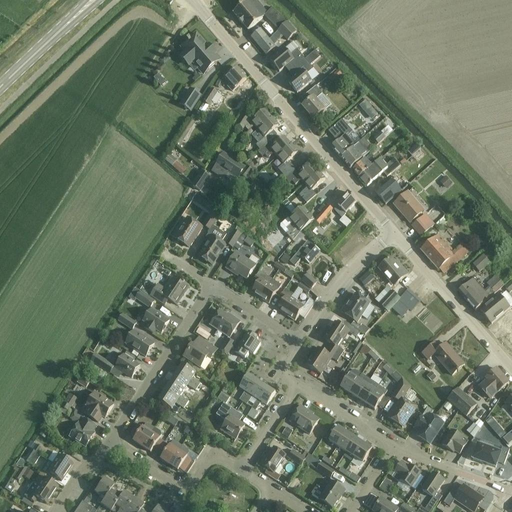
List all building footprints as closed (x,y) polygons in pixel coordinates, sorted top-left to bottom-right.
[(286,23),(284,20),(272,9),(268,14),(256,0),(249,0),(242,6),(234,13),(240,20),(239,20),(242,24),(243,24),(249,31),(256,24),(262,19),(265,17),(278,31),(288,41),(297,32),(287,22),(286,23)] [(266,56),(274,49),(275,48),(260,31),(252,38),(266,56)] [(188,43),(182,48),(199,67),(198,68),(204,75),(218,62),(213,56),(216,53),(210,47),(208,49),(197,36),(190,41),(190,40),(188,42),(188,43)] [(290,64),(294,69),(305,60),(297,50),(290,56),(285,50),(270,62),(279,73),(290,64)] [(294,69),(299,75),(288,83),(297,94),(312,82),(306,75),(313,70),(311,66),(320,58),(315,52),(305,60),(294,69)] [(233,93),(240,87),(247,80),(237,69),(225,80),(230,85),(228,88),(233,93)] [(199,75),(193,80),(195,83),(201,78),(199,75)] [(314,121),(321,114),(325,111),(331,105),(322,95),(323,94),(316,87),(301,99),(306,104),(302,107),(314,121)] [(218,93),(212,89),(203,102),(209,106),(218,93)] [(191,91),(181,105),(191,111),(200,97),(191,91)] [(370,104),(361,104),(362,113),(369,113),(370,113),(370,104)] [(258,131),(272,119),(265,111),(251,123),(246,116),(239,127),(243,131),(245,129),(249,133),(254,128),(258,131)] [(260,152),(266,146),(269,144),(268,144),(277,136),(273,131),(279,127),(272,119),(258,131),(261,136),(256,141),(259,144),(256,147),(260,152)] [(331,148),(341,159),(355,147),(347,137),(353,132),(342,120),(328,132),(337,142),(331,148)] [(379,144),(387,137),(393,132),(388,126),(381,133),(376,128),(369,134),(379,144)] [(276,158),(291,146),(284,138),(270,150),(266,146),(260,152),(257,154),(262,159),(264,156),(267,160),(273,155),(276,158)] [(350,170),(358,164),(369,154),(378,147),(377,146),(371,151),(369,149),(370,145),(364,139),(358,144),(356,147),(355,147),(341,159),(350,170)] [(300,157),(305,163),(319,149),(313,143),(300,157)] [(419,145),(414,149),(418,154),(421,152),(423,150),(419,145)] [(291,146),(276,158),(283,166),(280,169),(279,170),(281,173),(285,178),(295,169),(288,162),(298,154),(291,146)] [(359,178),(372,166),(368,162),(373,158),(372,156),(380,150),(378,147),(369,154),(370,155),(352,170),(359,178)] [(418,154),(414,158),(419,164),(426,158),(421,152),(418,154)] [(170,155),(165,161),(173,167),(178,161),(170,155)] [(238,180),(241,176),(247,181),(253,173),(247,168),(245,169),(224,155),(213,171),(224,179),(225,177),(234,183),(237,179),(238,180)] [(405,155),(398,161),(403,167),(410,161),(405,155)] [(367,187),(374,180),(382,173),(387,178),(391,174),(400,166),(395,160),(386,167),(380,160),(373,167),(372,166),(359,178),(367,187)] [(285,178),(284,179),(285,179),(287,181),(289,184),(292,182),(295,185),(300,181),(304,185),(318,173),(311,165),(298,176),(294,171),(296,170),(295,169),(285,178)] [(200,192),(210,177),(202,173),(193,187),(200,192)] [(312,192),(318,187),(325,180),(318,173),(304,185),(307,189),(299,196),(307,205),(316,197),(312,192)] [(407,178),(413,185),(418,181),(412,174),(407,178)] [(396,178),(377,195),(386,205),(401,192),(395,186),(400,182),(396,178)] [(446,179),(441,183),(446,189),(451,184),(446,179)] [(410,224),(418,217),(424,211),(408,193),(394,205),(410,224)] [(341,219),(350,210),(357,203),(347,194),(336,205),(338,207),(333,211),(341,219)] [(319,225),(320,226),(321,224),(322,225),(327,219),(326,218),(332,211),(327,207),(315,222),(313,225),(316,228),(319,225)] [(280,227),(293,242),(301,233),(314,222),(302,208),(295,215),(289,220),(287,219),(281,225),(280,227)] [(210,230),(219,217),(212,212),(203,226),(210,230)] [(422,238),(435,226),(426,215),(412,227),(422,238)] [(188,218),(180,230),(174,239),(189,249),(195,240),(203,228),(188,218)] [(213,227),(204,241),(208,244),(199,257),(212,266),(225,246),(221,243),(226,236),(213,227)] [(226,244),(232,248),(241,235),(235,231),(226,244)] [(258,244),(263,240),(258,234),(253,238),(258,244)] [(243,235),(233,247),(238,251),(247,238),(243,235)] [(443,274),(469,252),(462,244),(454,251),(439,235),(421,251),(438,270),(439,269),(443,274)] [(257,254),(260,247),(251,242),(248,248),(257,254)] [(305,246),(290,263),(295,268),(302,260),(309,265),(320,253),(307,242),(305,246)] [(261,252),(258,257),(266,261),(268,256),(261,252)] [(247,281),(256,266),(237,253),(226,270),(234,275),(235,273),(247,281)] [(286,254),(279,262),(285,267),(292,259),(286,254)] [(479,273),(490,263),(484,256),(473,265),(479,273)] [(394,287),(400,281),(408,275),(398,264),(397,265),(391,259),(389,261),(388,260),(387,261),(388,262),(379,269),(386,277),(394,287)] [(251,293),(260,299),(273,280),(260,271),(254,281),(258,283),(251,293)] [(301,281),(307,286),(313,279),(307,275),(301,281)] [(367,275),(360,281),(364,287),(371,281),(367,275)] [(174,278),(169,286),(166,291),(158,285),(151,296),(157,301),(165,306),(166,306),(165,305),(168,300),(177,306),(182,299),(181,299),(184,295),(184,296),(189,288),(185,285),(185,284),(183,282),(182,283),(174,278)] [(498,279),(484,291),(473,278),(458,292),(475,311),(505,286),(498,279)] [(317,283),(313,279),(307,286),(311,290),(317,283)] [(273,280),(260,299),(269,305),(275,296),(279,290),(282,285),(273,280)] [(286,316),(296,301),(291,299),(294,295),(285,290),(280,298),(284,300),(278,310),(286,316)] [(399,298),(398,296),(392,292),(381,305),(388,311),(390,309),(390,310),(400,320),(409,310),(411,312),(421,302),(408,290),(402,297),(401,297),(399,298)] [(140,292),(135,299),(136,300),(150,309),(155,302),(149,299),(140,292)] [(357,323),(370,304),(364,300),(356,295),(348,307),(346,306),(341,313),(357,323)] [(499,296),(483,310),(480,313),(491,326),(510,310),(499,296)] [(305,319),(315,303),(310,299),(304,307),(296,301),(286,316),(295,322),(299,316),(305,319)] [(144,322),(147,325),(145,329),(153,335),(156,331),(161,334),(170,322),(161,316),(152,310),(144,322)] [(220,312),(211,326),(230,339),(240,323),(233,318),(232,320),(220,312)] [(136,324),(123,315),(121,313),(116,320),(132,330),(136,324)] [(335,322),(330,331),(344,340),(349,332),(349,331),(352,327),(351,327),(347,324),(346,323),(344,328),(342,327),(335,322)] [(353,323),(351,327),(352,327),(353,328),(365,336),(370,331),(362,326),(361,327),(359,326),(358,327),(353,323)] [(511,348),(511,326),(501,336),(511,348)] [(146,339),(134,331),(126,344),(137,352),(146,358),(154,345),(146,339)] [(330,350),(341,357),(344,352),(339,348),(344,340),(330,331),(324,340),(333,346),(330,350)] [(258,338),(257,337),(249,332),(235,353),(245,360),(250,353),(254,356),(261,345),(257,343),(258,341),(258,340),(258,339),(258,338)] [(200,368),(206,359),(211,362),(218,350),(206,342),(200,339),(194,348),(192,347),(185,358),(193,364),(200,368)] [(227,355),(235,344),(228,340),(221,351),(227,355)] [(451,377),(456,372),(464,366),(446,345),(439,350),(434,344),(422,354),(428,361),(434,356),(451,377)] [(106,350),(113,355),(117,350),(110,345),(106,350)] [(337,362),(341,357),(330,350),(328,354),(318,348),(312,357),(327,366),(332,359),(337,362)] [(113,365),(116,367),(116,368),(123,374),(132,379),(140,367),(132,361),(124,356),(123,356),(120,354),(118,354),(115,359),(115,361),(113,365)] [(110,373),(114,367),(95,355),(91,361),(110,373)] [(321,375),(326,367),(327,366),(312,357),(307,366),(321,375)] [(397,361),(392,365),(400,373),(404,369),(397,361)] [(387,373),(392,368),(388,364),(383,369),(387,373)] [(183,365),(177,374),(198,388),(200,384),(192,379),(196,373),(183,365)] [(392,368),(387,373),(391,377),(399,384),(403,378),(396,372),(392,368)] [(441,379),(447,375),(441,368),(436,372),(441,379)] [(490,399),(508,383),(496,369),(486,379),(487,380),(479,387),(490,399)] [(359,380),(362,375),(355,370),(352,371),(341,389),(349,394),(359,380)] [(432,372),(427,377),(431,382),(436,378),(432,372)] [(177,374),(171,383),(184,391),(187,386),(196,391),(198,388),(177,374)] [(367,386),(370,380),(362,375),(359,380),(349,394),(358,400),(367,386)] [(244,403),(258,382),(248,376),(243,384),(239,388),(245,392),(240,400),(244,403)] [(90,383),(89,382),(81,377),(77,384),(86,389),(90,383)] [(375,391),(379,386),(370,380),(367,386),(358,400),(366,405),(375,391)] [(403,428),(409,419),(417,407),(403,399),(409,390),(413,393),(415,391),(410,387),(403,380),(392,397),(399,402),(388,418),(403,428)] [(253,409),(266,388),(258,382),(244,403),(247,405),(252,397),(257,400),(252,408),(253,409)] [(165,392),(186,406),(188,402),(180,396),(184,391),(171,383),(165,392)] [(375,411),(384,397),(388,392),(379,386),(375,391),(366,405),(375,411)] [(266,388),(253,409),(256,411),(262,403),(267,407),(276,394),(266,388)] [(466,417),(470,413),(476,406),(458,389),(448,401),(466,417)] [(81,402),(86,396),(79,391),(75,397),(81,402)] [(186,406),(165,392),(159,401),(172,409),(175,404),(184,409),(186,406)] [(114,406),(106,401),(96,393),(87,407),(89,409),(85,415),(90,418),(99,424),(103,418),(105,420),(114,406)] [(226,405),(230,398),(222,393),(218,399),(226,405)] [(64,403),(71,408),(77,399),(70,395),(64,403)] [(66,416),(70,409),(71,408),(64,403),(59,411),(66,416)] [(448,403),(444,408),(448,412),(452,407),(448,403)] [(224,404),(216,416),(227,423),(222,431),(236,440),(234,442),(234,443),(245,427),(239,423),(244,417),(224,404)] [(319,421),(313,417),(314,415),(301,407),(291,423),(310,435),(319,421)] [(428,408),(420,420),(415,429),(420,432),(417,436),(430,445),(436,437),(444,424),(431,415),(433,412),(428,408)] [(70,419),(78,425),(70,438),(78,443),(86,449),(95,435),(93,434),(97,428),(84,420),(86,417),(76,411),(70,419)] [(491,419),(487,423),(491,428),(496,424),(491,419)] [(145,425),(143,428),(142,429),(137,425),(131,435),(136,439),(133,442),(142,448),(155,428),(149,424),(145,425)] [(338,447),(347,433),(338,427),(329,441),(338,447)] [(155,428),(142,448),(151,453),(153,450),(158,453),(164,443),(160,440),(159,439),(161,436),(161,432),(155,428)] [(460,455),(465,447),(468,442),(452,431),(442,445),(454,453),(455,452),(460,455)] [(338,447),(346,453),(355,439),(347,433),(338,447)] [(364,444),(355,439),(346,453),(354,458),(355,458),(364,444)] [(174,441),(170,446),(170,447),(164,443),(158,453),(163,457),(161,460),(169,465),(182,446),(174,441)] [(287,442),(284,446),(289,450),(292,445),(287,442)] [(354,458),(351,463),(356,467),(358,467),(360,467),(362,466),(363,464),(372,450),(364,444),(355,458),(354,458)] [(479,445),(473,460),(496,469),(498,463),(504,466),(510,451),(502,448),(500,454),(479,445)] [(182,446),(169,465),(179,472),(180,470),(185,473),(187,475),(194,463),(191,461),(187,458),(188,457),(187,457),(189,454),(188,450),(182,446)] [(262,466),(274,474),(286,456),(274,449),(262,466)] [(33,451),(26,462),(33,467),(41,456),(37,453),(33,451)] [(300,467),(301,466),(304,461),(305,462),(309,455),(305,452),(302,457),(294,452),(289,459),(300,467)] [(52,463),(67,473),(73,465),(58,455),(52,463)] [(335,472),(322,463),(309,455),(305,462),(331,479),(335,472)] [(52,463),(46,473),(61,483),(67,473),(52,463)] [(402,463),(392,478),(399,483),(400,481),(412,488),(421,473),(410,466),(409,467),(402,463)] [(26,471),(18,466),(14,471),(16,473),(22,476),(29,480),(33,473),(27,469),(26,471)] [(15,479),(18,481),(19,481),(22,476),(16,473),(14,477),(15,478),(15,479)] [(34,484),(52,496),(58,488),(44,478),(45,476),(41,473),(34,484)] [(422,491),(433,498),(426,509),(429,511),(432,511),(442,497),(437,493),(445,481),(433,474),(422,491)] [(302,479),(305,486),(312,483),(309,476),(302,479)] [(96,502),(101,505),(113,486),(103,480),(94,493),(100,497),(96,502)] [(317,487),(312,495),(319,499),(318,499),(333,509),(333,508),(339,498),(340,499),(345,491),(331,482),(329,485),(324,483),(320,489),(317,487)] [(46,505),(52,496),(34,484),(33,484),(24,497),(34,504),(37,499),(46,505)] [(101,505),(111,511),(120,498),(114,495),(118,489),(113,486),(101,505)] [(452,490),(443,504),(450,508),(455,501),(471,511),(475,511),(484,499),(464,486),(458,494),(452,490)] [(123,493),(120,498),(111,511),(110,511),(125,511),(133,500),(123,493)] [(382,499),(373,511),(397,511),(398,511),(399,510),(390,504),(382,499)] [(125,511),(140,511),(143,507),(133,500),(125,511)] [(82,502),(75,511),(90,511),(93,509),(82,502)] [(415,511),(421,511),(423,509),(413,502),(409,507),(415,511)]
